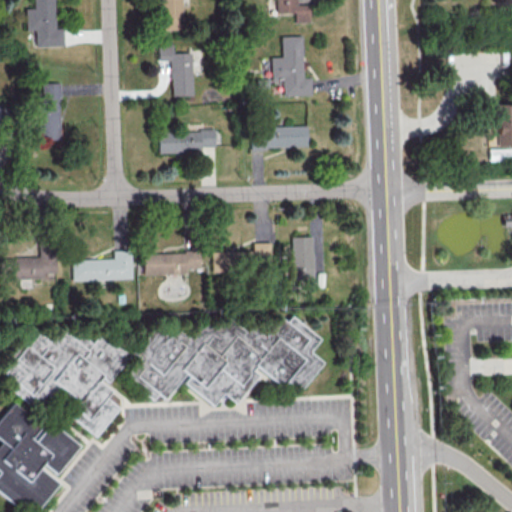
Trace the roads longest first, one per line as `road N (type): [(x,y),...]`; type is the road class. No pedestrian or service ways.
road 1 (residential): [(385,187),(85,199),(0,189)]
road 2 (tertiary): [(399,511),(389,281)]
road 3 (residential): [(114,198),(106,0)]
road 4 (tertiary): [(385,187),(375,1)]
road 5 (residential): [(386,195),(511,188)]
road 6 (residential): [(389,281),(511,273)]
